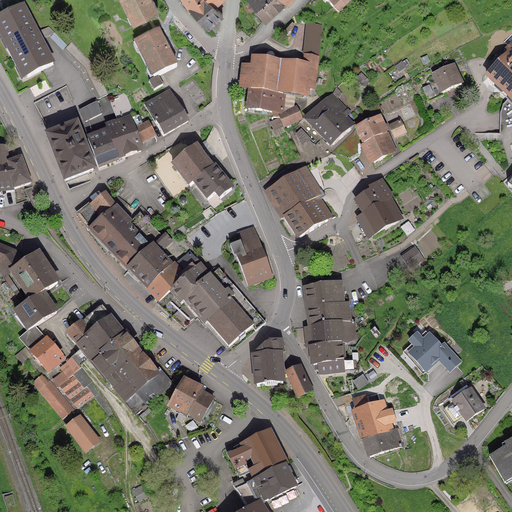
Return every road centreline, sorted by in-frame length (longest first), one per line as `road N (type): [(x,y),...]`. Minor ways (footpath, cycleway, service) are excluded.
road 1 (residential): [(511,395),(450,468),(399,478),(355,451),(278,325)]
road 2 (residential): [(281,255),(342,226),(353,192),(483,103)]
road 3 (residential): [(226,108),(60,210)]
road 4 (residential): [(141,312),(120,314),(38,236),(0,216)]
road 5 (tertiary): [(281,255),(226,108)]
road 6 (residential): [(189,511),(189,467),(272,419)]
road 7 (primary): [(0,91),(60,210)]
road 8 (primary): [(60,210),(95,266),(141,312)]
